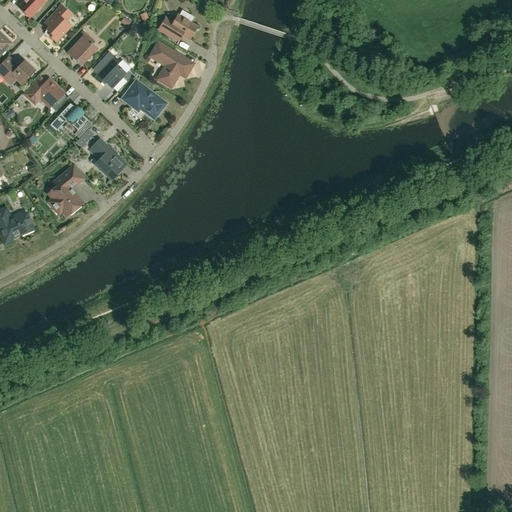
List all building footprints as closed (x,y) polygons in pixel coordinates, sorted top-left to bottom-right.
[(22,0),(24,1),(25,2),(19,8),(29,18),(44,2),(42,0),(22,0)] [(44,24),(49,28),(45,32),(56,43),(70,27),(65,22),(71,15),(61,6),(44,24)] [(182,11),(179,17),(178,16),(173,24),(165,19),(159,30),(179,41),(182,35),(189,40),(197,27),(190,23),(193,18),(182,11)] [(124,24),(131,28),(134,22),(127,19),(124,24)] [(71,43),(74,46),(67,53),(76,62),(78,60),(83,65),(97,50),(92,45),(94,42),(83,31),(71,43)] [(0,56),(12,44),(0,32),(0,56)] [(157,43),(149,56),(159,62),(161,59),(168,62),(157,80),(171,88),(179,74),(185,78),(190,70),(182,65),(185,60),(157,43)] [(181,47),(189,51),(192,47),(183,43),(181,47)] [(94,79),(100,84),(102,81),(111,89),(126,74),(117,65),(120,62),(109,52),(100,62),(105,67),(94,79)] [(8,57),(0,65),(0,75),(10,85),(14,80),(15,80),(21,86),(35,71),(24,61),(19,67),(8,57)] [(24,95),(35,105),(40,99),(49,108),(64,93),(49,79),(46,82),(40,77),(24,95)] [(139,114),(141,110),(150,117),(153,113),(155,114),(159,114),(164,106),(164,102),(136,81),(121,100),(139,114)] [(50,125),(56,131),(67,120),(70,123),(69,124),(71,126),(72,125),(77,130),(77,131),(87,121),(87,122),(88,121),(70,104),(50,125)] [(100,141),(90,151),(96,156),(98,154),(103,158),(98,163),(97,162),(94,165),(98,169),(99,168),(111,179),(106,184),(107,184),(116,175),(117,176),(122,170),(121,169),(125,165),(116,156),(118,155),(110,147),(108,149),(100,141)] [(52,153),(47,157),(50,162),(56,158),(52,153)] [(34,175),(40,172),(36,164),(30,168),(34,175)] [(57,187),(48,194),(53,200),(47,204),(55,214),(56,215),(61,210),(66,217),(83,203),(71,189),(83,179),(73,167),(53,183),(57,187)] [(5,244),(13,240),(12,238),(21,235),(21,233),(32,228),(26,214),(14,219),(14,217),(10,219),(6,209),(0,211),(0,229),(3,236),(1,237),(5,244)]
